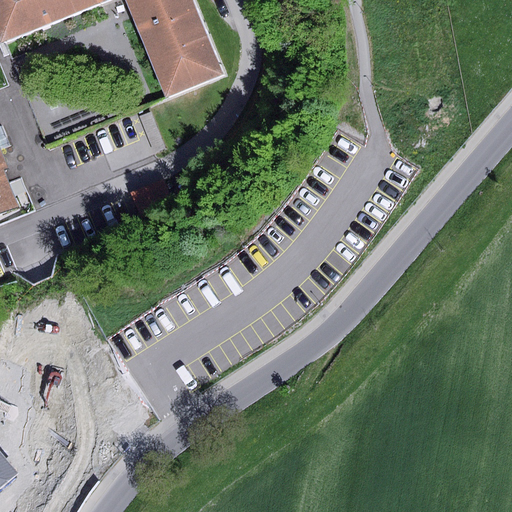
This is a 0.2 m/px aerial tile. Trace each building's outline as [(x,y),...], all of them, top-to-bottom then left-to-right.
[(0,0),(0,30),(5,43),(111,0),(122,0),(162,95),(218,72),(188,0),(0,0)] [(150,113),(139,118),(155,154),(166,149),(150,113)] [(0,214),(19,206),(0,159),(0,214)] [(162,179),(55,225),(68,255),(175,208),(162,179)] [(0,488),(18,473),(0,453),(0,488)]
